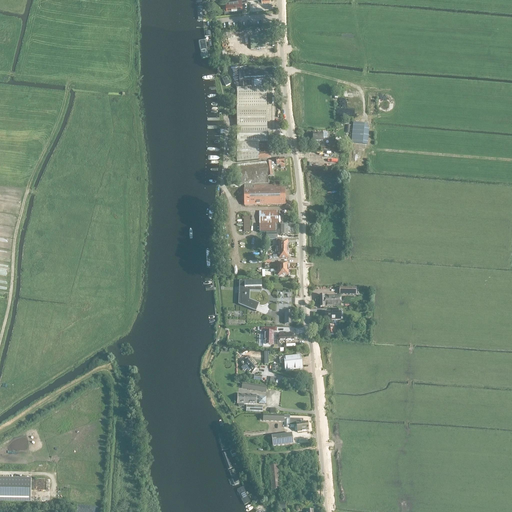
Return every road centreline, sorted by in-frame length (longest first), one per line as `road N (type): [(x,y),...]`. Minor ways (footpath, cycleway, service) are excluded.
road 1 (residential): [(327,511),(281,0)]
road 2 (track): [(345,272),(375,281),(412,341),(411,360),(313,374)]
road 3 (track): [(0,343),(25,191),(70,192)]
road 4 (track): [(25,191),(68,83),(8,74)]
road 5 (track): [(411,360),(403,511)]
